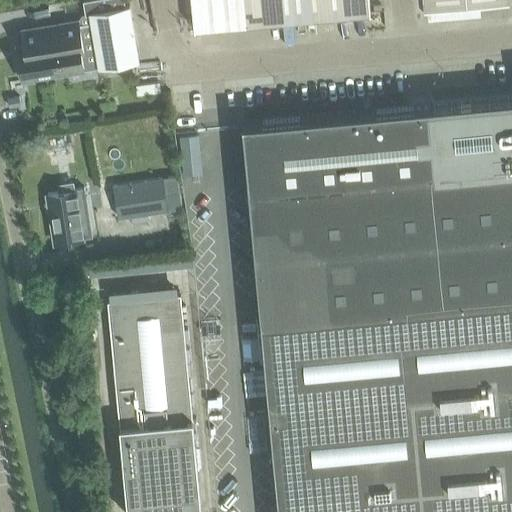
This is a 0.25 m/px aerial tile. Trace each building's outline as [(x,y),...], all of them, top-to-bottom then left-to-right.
[(82,13),(79,18),(79,21),(87,67),(99,65),(99,66),(139,59),(130,4),(126,4),(124,0),(83,0),(86,13),(82,13)] [(190,0),(193,26),(243,22),(241,0),(190,0)] [(241,0),(243,22),(282,18),(280,0),(241,0)] [(369,10),(368,0),(280,0),(282,18),(369,10)] [(24,46),(16,48),(19,66),(21,78),(87,67),(79,21),(22,30),(24,46)] [(511,511),(511,94),(504,96),(242,121),(278,511),(511,511)] [(19,95),(7,97),(9,107),(21,105),(19,95)] [(198,133),(179,135),(183,174),(202,172),(198,133)] [(114,185),(117,205),(119,216),(182,206),(178,175),(114,185)] [(59,191),(47,193),(55,241),(83,237),(79,207),(87,205),(84,187),(74,188),(73,180),(57,183),(59,191)] [(128,511),(164,511),(202,509),(182,292),(109,299),(128,511)]
